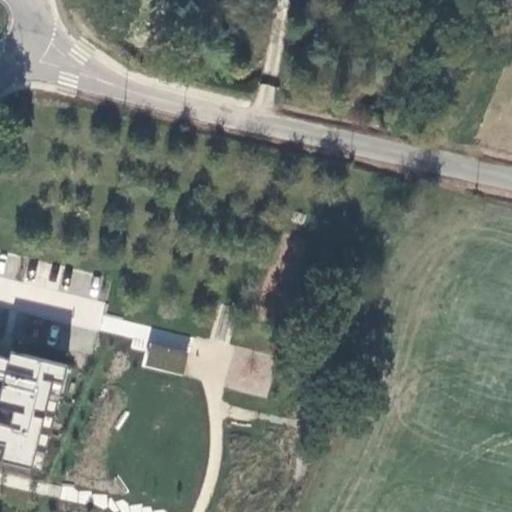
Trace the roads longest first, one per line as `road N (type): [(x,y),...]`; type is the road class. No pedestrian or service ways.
road 1 (unclassified): [(28,44),(70,69),(199,114),(511,180)]
road 2 (unknown): [(259,126),(279,0)]
